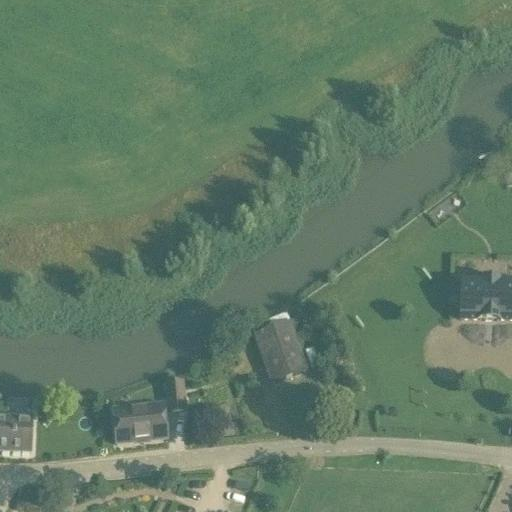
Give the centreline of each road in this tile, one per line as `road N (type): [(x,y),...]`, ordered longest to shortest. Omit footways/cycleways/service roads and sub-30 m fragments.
road 1 (unclassified): [(386,446),(0,476)]
road 2 (residential): [(511,459),(386,446)]
